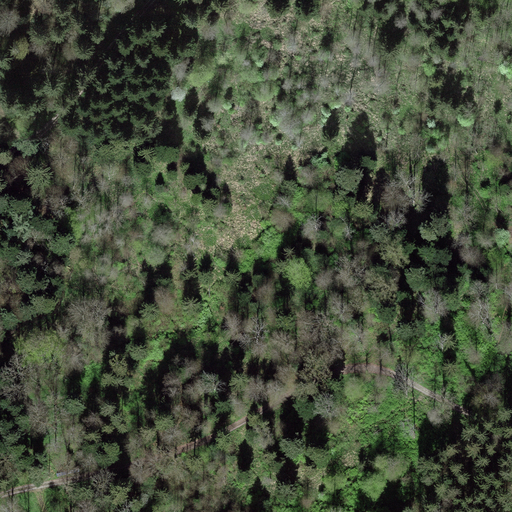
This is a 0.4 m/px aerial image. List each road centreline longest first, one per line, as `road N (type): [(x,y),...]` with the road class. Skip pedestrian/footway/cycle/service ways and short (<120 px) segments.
road 1 (track): [(0,497),(203,443),(345,366),(385,368),(485,418),(511,423)]
road 2 (track): [(157,0),(59,116),(0,160)]
